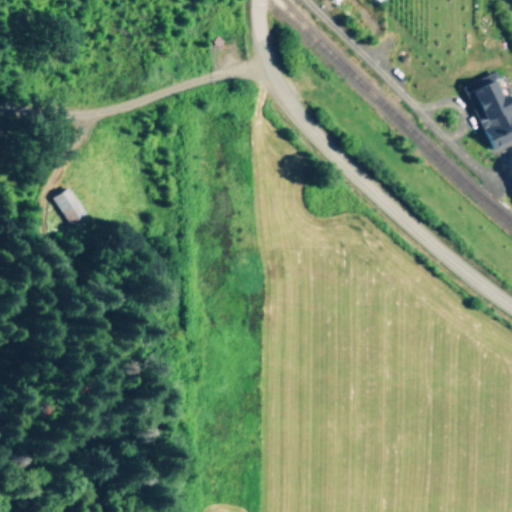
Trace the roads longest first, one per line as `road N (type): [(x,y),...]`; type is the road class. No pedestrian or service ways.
road 1 (residential): [(511,319),(402,237),(244,60),(253,52),(252,0)]
road 2 (track): [(244,60),(105,99),(0,111)]
